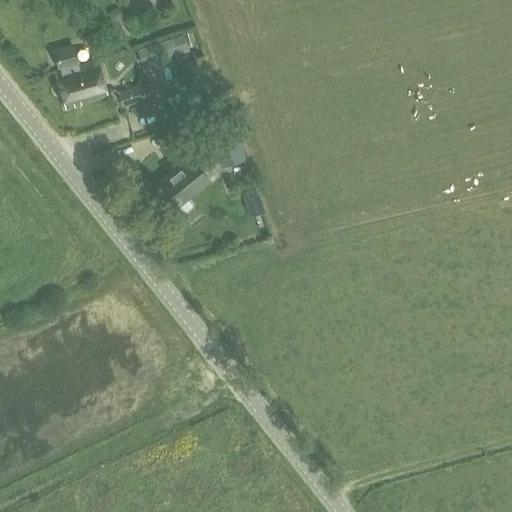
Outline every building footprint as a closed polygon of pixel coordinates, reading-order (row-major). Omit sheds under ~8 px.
[(110,14),(113,19),(119,19),(122,14),(119,9),(113,10),(110,14)] [(188,49),(183,35),(169,39),(175,54),(188,49)] [(108,96),(98,60),(80,65),(74,45),(55,51),(60,70),(56,72),(66,108),(108,96)] [(180,62),(195,108),(220,100),(205,54),(180,62)] [(119,91),(123,104),(141,98),(138,86),(119,91)] [(208,119),(223,165),(246,158),(231,112),(208,119)] [(157,184),(176,208),(211,180),(192,156),(157,184)]
